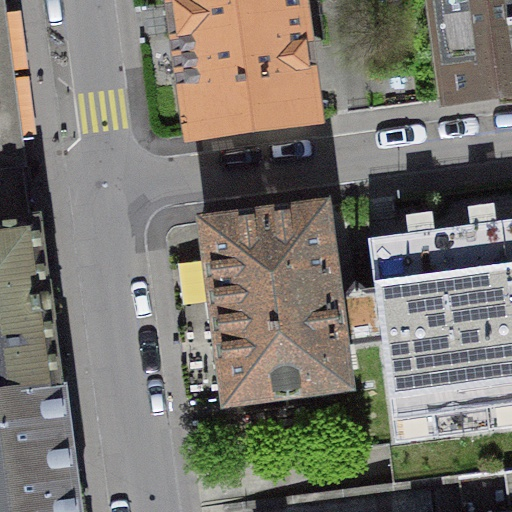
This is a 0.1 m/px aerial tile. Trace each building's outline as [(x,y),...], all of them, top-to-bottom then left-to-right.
[(174,0),(177,20),(185,79),(184,79),(191,133),(314,117),(302,36),(305,35),(300,0),(174,0)] [(511,0),(435,0),(449,100),(502,93),(511,91),(511,0)] [(0,168),(20,166),(19,154),(15,130),(0,13),(0,168)] [(0,390),(58,383),(49,317),(50,317),(48,301),(46,286),(45,286),(37,218),(28,220),(20,166),(0,168),(0,390)] [(323,206),(203,222),(215,312),(227,401),(231,401),(347,385),(342,345),(335,296),(323,206)] [(511,221),(498,223),(370,240),(377,291),(397,440),(511,425),(511,221)] [(391,489),(502,475),(511,473),(511,425),(397,440),(377,291),(335,296),(342,345),(347,385),(231,401),(240,464),(386,445),(391,489)] [(0,511),(76,511),(69,458),(60,383),(58,383),(0,390),(0,511)] [(511,511),(511,473),(502,475),(506,511),(511,511)]
